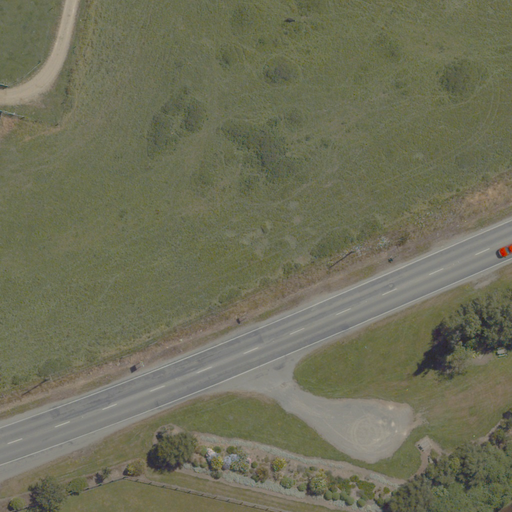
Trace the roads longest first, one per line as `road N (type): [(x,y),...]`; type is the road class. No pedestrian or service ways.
road 1 (primary): [(0,446),(511,239)]
road 2 (unknown): [(254,348),(275,387),(381,445)]
